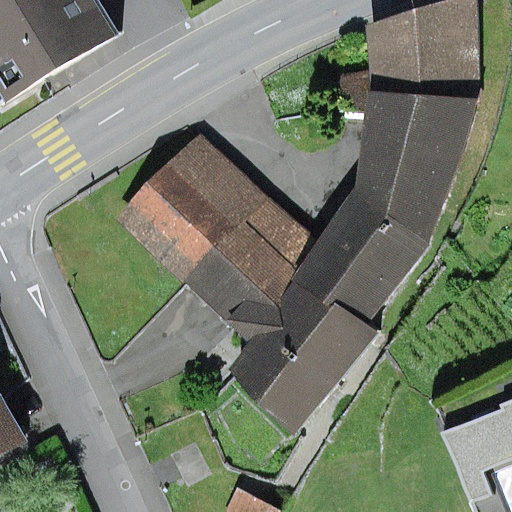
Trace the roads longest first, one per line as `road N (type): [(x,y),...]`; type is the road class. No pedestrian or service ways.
road 1 (tertiary): [(328,0),(202,63),(0,189)]
road 2 (residential): [(0,248),(120,511)]
